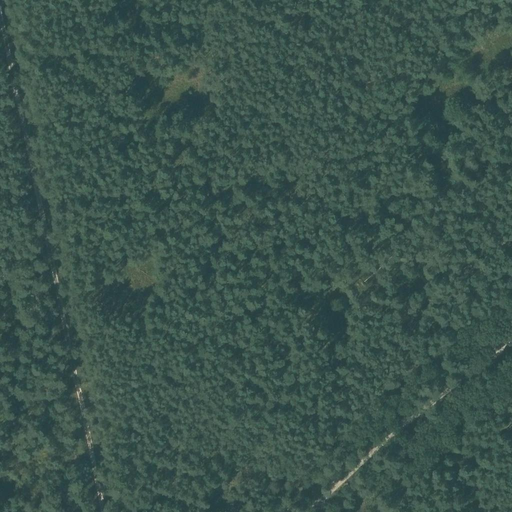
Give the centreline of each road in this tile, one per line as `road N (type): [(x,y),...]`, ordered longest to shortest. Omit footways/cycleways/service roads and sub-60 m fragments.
road 1 (track): [(102,511),(4,0)]
road 2 (track): [(511,334),(309,511)]
